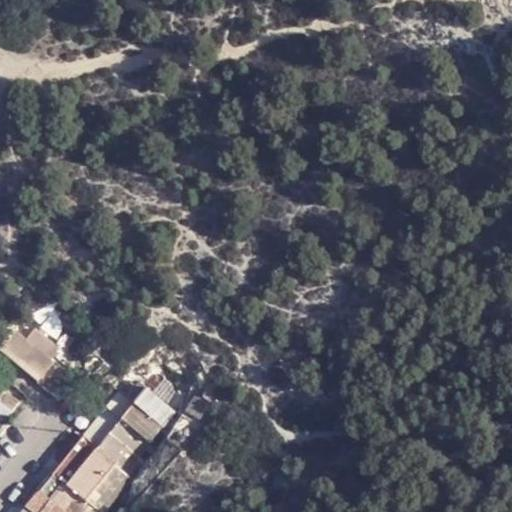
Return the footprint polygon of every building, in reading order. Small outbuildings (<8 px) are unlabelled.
[(3,348),(43,383),(59,364),(18,330),(3,348)] [(139,404),(151,389),(146,384),(134,399),(139,404)] [(139,404),(168,427),(181,412),(151,389),(139,404)] [(0,396),(0,399),(10,409),(18,400),(5,391),(0,396)] [(134,399),(125,394),(114,407),(127,417),(139,404),(134,399)] [(208,420),(217,406),(203,396),(193,411),(208,420)] [(0,416),(2,419),(10,409),(0,399),(0,416)] [(127,417),(157,442),(168,427),(139,404),(127,417)] [(101,424),(114,434),(127,417),(114,407),(101,424)] [(188,446),(204,425),(190,416),(176,437),(188,446)] [(114,434),(144,458),(157,442),(127,417),(114,434)] [(90,437),(103,447),(114,434),(101,424),(90,437)] [(103,447),(133,471),(144,458),(114,434),(103,447)] [(59,476),(72,485),(79,478),(103,447),(90,437),(59,476)] [(110,501),(133,471),(103,447),(79,478),(110,501)] [(44,493),(57,503),(72,485),(59,476),(44,493)] [(57,503),(68,511),(102,511),(103,511),(72,485),(57,503)] [(31,509),(34,511),(50,511),(57,503),(44,493),(31,509)] [(50,511),(68,511),(57,503),(50,511)]
